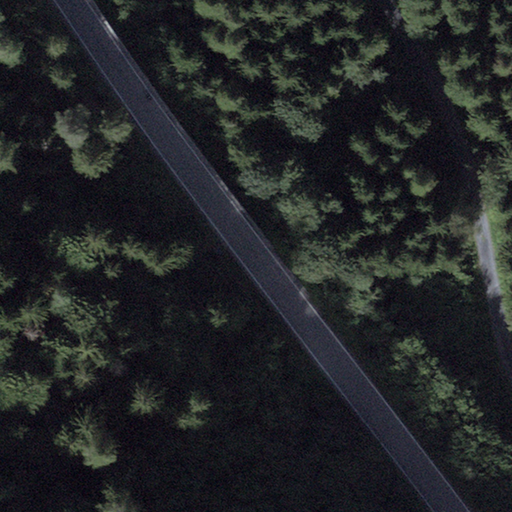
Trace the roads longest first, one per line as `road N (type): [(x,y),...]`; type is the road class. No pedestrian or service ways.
road 1 (tertiary): [(450,511),(155,124),(71,0)]
road 2 (track): [(511,375),(478,303),(466,180),(385,0)]
road 3 (track): [(0,385),(86,393),(87,467),(23,511)]
road 4 (track): [(0,38),(155,124)]
